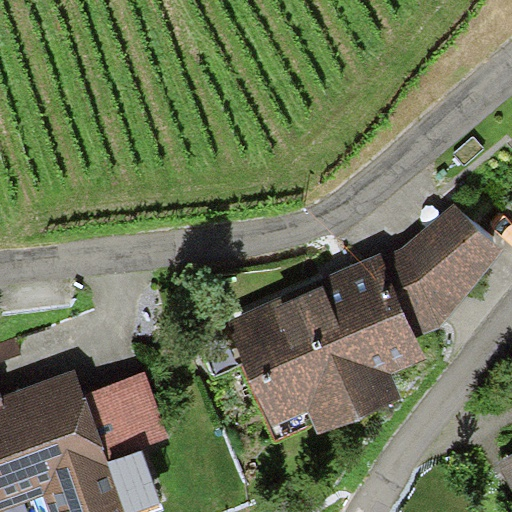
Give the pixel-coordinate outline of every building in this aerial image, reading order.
[(393,262),(418,317),(496,228),(461,197),(393,262)] [(393,262),(236,331),(273,417),(320,397),(325,407),(398,375),(385,347),(423,330),(418,317),(393,262)] [(153,348),(84,378),(104,424),(173,395),(153,348)] [(0,392),(0,481),(52,459),(88,444),(108,435),(104,424),(84,378),(76,361),(2,392),(0,392)] [(511,440),(500,449),(511,467),(511,440)] [(89,511),(113,502),(88,444),(52,459),(74,511),(89,511)]
